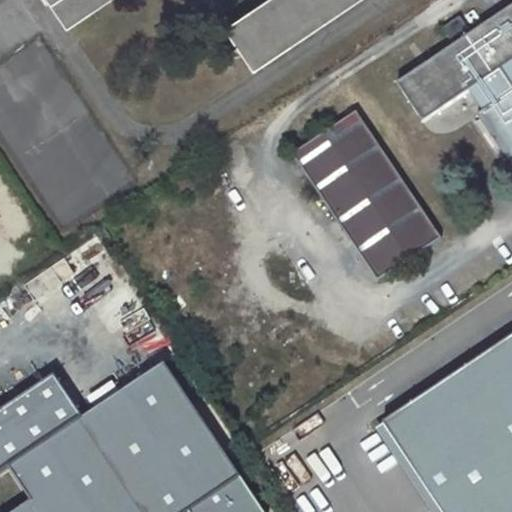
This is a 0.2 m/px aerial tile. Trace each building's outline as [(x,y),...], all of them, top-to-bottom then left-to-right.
[(47,0),(67,29),(110,0),(265,0),(225,28),(254,71),(358,0),(47,0)] [(511,63),(511,8),(398,84),(424,123),(511,63)] [(441,241),(356,113),(292,156),(377,283),(441,241)] [(511,511),(511,273),(363,375),(381,400),(359,415),(423,511),(511,511)] [(27,507),(17,511),(179,511),(181,511),(248,511),(164,361),(70,413),(49,377),(0,403),(0,462),(2,462),(27,507)]
